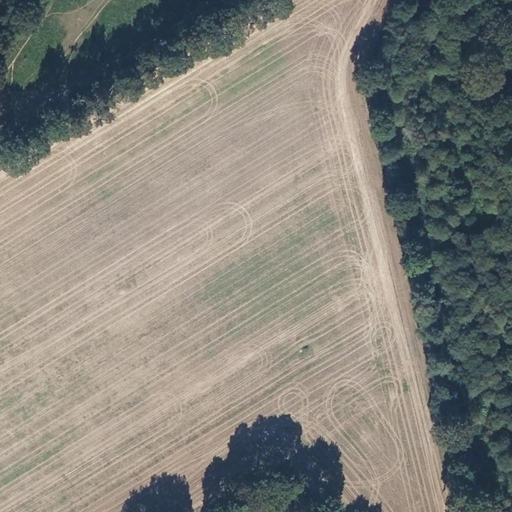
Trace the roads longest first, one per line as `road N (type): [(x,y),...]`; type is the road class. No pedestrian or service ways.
road 1 (track): [(210,0),(0,135)]
road 2 (track): [(447,0),(511,146)]
